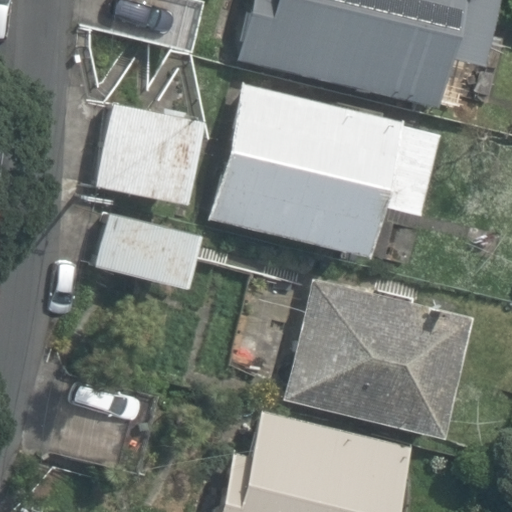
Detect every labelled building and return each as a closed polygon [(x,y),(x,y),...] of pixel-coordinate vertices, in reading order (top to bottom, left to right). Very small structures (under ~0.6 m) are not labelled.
[(472,0),(249,0),(233,62),(416,110),(425,56),(454,63),(472,0)] [(412,132),(230,83),(208,219),(350,252),(359,208),(392,211),(412,132)] [(214,139),(107,111),(83,204),(190,232),(214,139)] [(114,224),(94,282),(200,320),(221,263),(114,224)] [(462,320),(303,282),(277,388),(427,437),(462,320)] [(375,511),(394,441),(249,405),(222,511),(375,511)]
